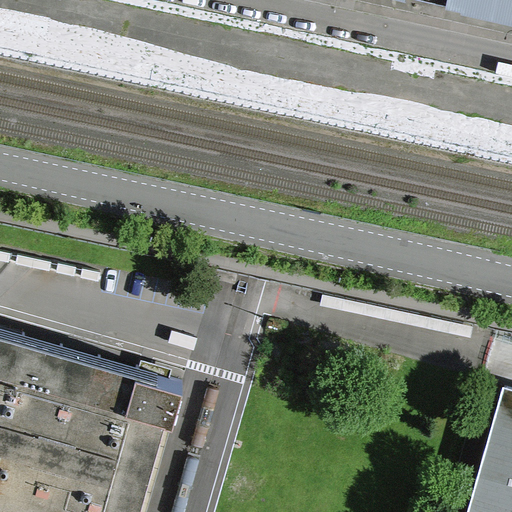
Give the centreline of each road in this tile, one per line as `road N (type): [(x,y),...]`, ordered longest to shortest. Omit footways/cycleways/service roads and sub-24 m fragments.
road 1 (residential): [(0,167),(511,279)]
road 2 (residential): [(511,53),(236,0)]
